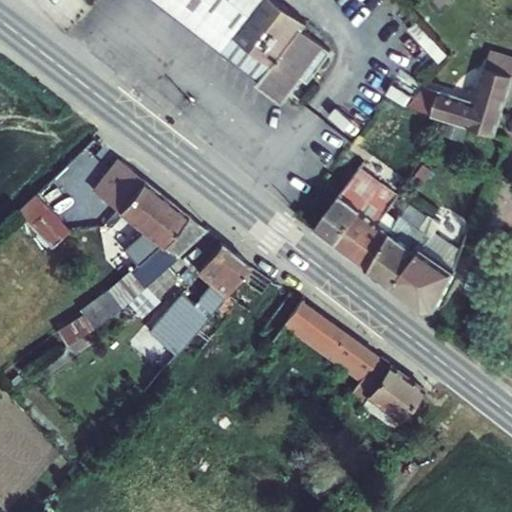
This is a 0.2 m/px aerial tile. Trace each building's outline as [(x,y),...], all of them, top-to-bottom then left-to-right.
[(309,22),(278,0),(158,0),(260,79),(257,83),(284,104),(303,78),(308,82),(333,51),(303,29),(309,22)] [(432,115),(495,135),(511,78),(511,54),(490,48),(475,100),(440,89),(439,90),(432,114),(432,115)] [(408,106),(432,114),(439,90),(424,86),(408,106)] [(468,128),(448,122),(444,135),(464,142),(468,128)] [(118,210),(144,177),(119,158),(93,190),(118,210)] [(316,228),(336,244),(382,182),(363,167),(365,164),(363,163),(316,228)] [(118,210),(117,211),(158,244),(131,269),(145,285),(167,263),(207,229),(144,177),(118,210)] [(387,210),(400,194),(382,182),(336,244),(353,257),(378,223),(387,210)] [(72,230),(35,192),(16,210),(51,248),(72,230)] [(411,203),(403,214),(431,235),(432,236),(435,232),(442,223),(429,213),(428,215),(411,203)] [(398,220),(387,210),(378,223),(391,233),(398,220)] [(398,220),(391,233),(370,270),(392,285),(422,247),(431,235),(403,214),(402,213),(398,220)] [(370,270),(391,233),(378,223),(353,257),(370,270)] [(461,249),(435,232),(432,236),(431,235),(422,247),(455,267),(461,249)] [(251,263),(221,239),(197,271),(211,283),(225,294),(251,263)] [(440,306),(458,269),(455,267),(422,247),(392,285),(424,310),(440,306)] [(145,285),(127,301),(141,316),(160,300),(157,297),(179,276),(167,263),(145,285)] [(127,301),(145,285),(131,269),(130,267),(107,289),(79,308),(83,312),(57,329),(66,343),(94,326),(121,306),(127,301)] [(225,294),(211,283),(194,303),(181,292),(149,330),(176,353),(215,307),(225,294)] [(225,294),(215,307),(224,315),(234,302),(225,294)] [(311,305),(299,322),(351,359),(363,342),(311,305)] [(363,342),(351,359),(383,382),(388,376),(395,366),(363,342)] [(400,386),(408,375),(395,366),(388,376),(395,381),(391,387),(396,391),(400,386)] [(400,386),(432,410),(440,398),(408,375),(400,386)] [(388,376),(383,382),(391,387),(395,381),(388,376)] [(415,433),(432,410),(400,386),(396,391),(383,411),(415,433)]
